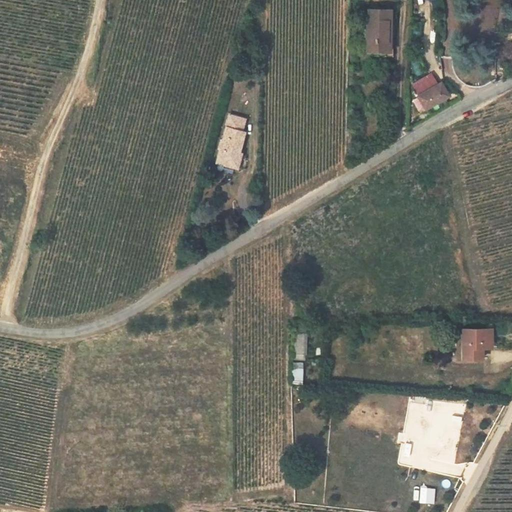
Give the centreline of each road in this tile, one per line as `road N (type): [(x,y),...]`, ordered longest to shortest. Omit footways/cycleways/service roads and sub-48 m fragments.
road 1 (residential): [(511,82),(127,312),(50,333),(3,327)]
road 2 (track): [(99,0),(84,64),(44,160),(3,327)]
